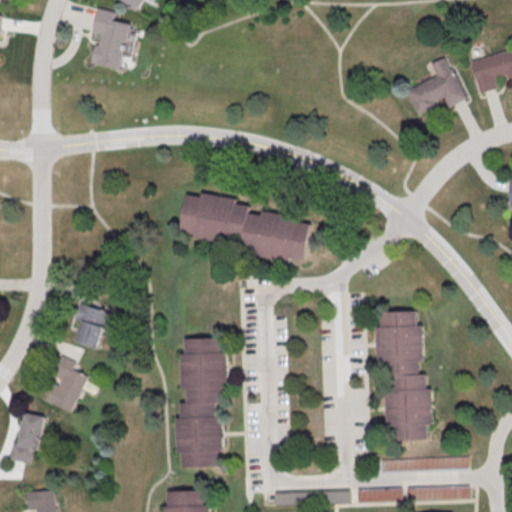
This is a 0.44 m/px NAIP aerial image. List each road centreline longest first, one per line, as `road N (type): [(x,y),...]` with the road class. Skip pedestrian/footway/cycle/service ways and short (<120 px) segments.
road 1 (residential): [(0,378),(36,294),(39,69),(56,0),(492,136),(448,164),(404,214)]
road 2 (residential): [(511,341),(404,214),(321,163),(193,133),(0,147)]
